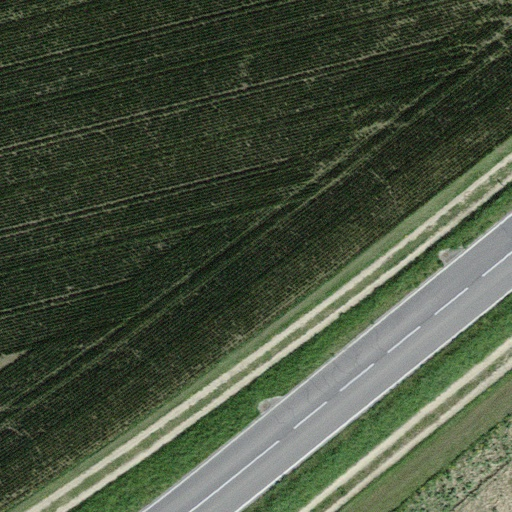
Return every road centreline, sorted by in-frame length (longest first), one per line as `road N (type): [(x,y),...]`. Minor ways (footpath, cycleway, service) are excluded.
road 1 (track): [(74,511),(511,179)]
road 2 (unclassified): [(511,254),(187,511)]
road 3 (track): [(343,511),(511,372)]
